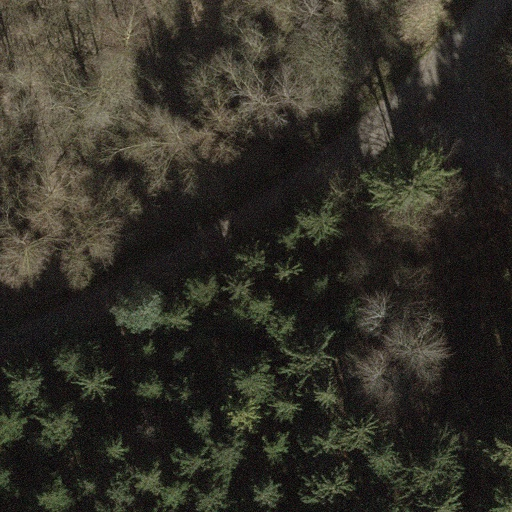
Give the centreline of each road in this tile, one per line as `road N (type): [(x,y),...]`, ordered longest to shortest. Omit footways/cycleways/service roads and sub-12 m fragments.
road 1 (track): [(0,358),(295,185),(404,105),(499,0)]
road 2 (track): [(404,105),(511,172)]
